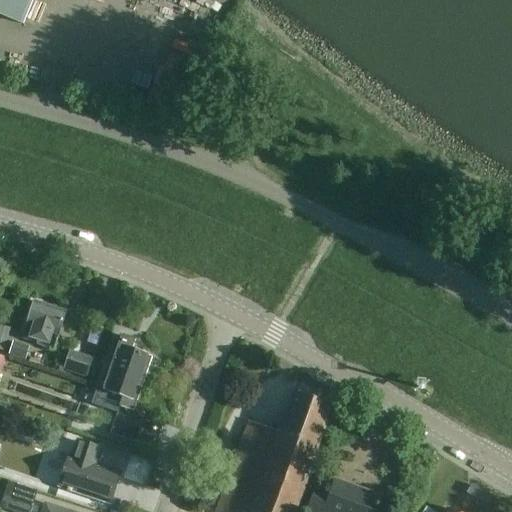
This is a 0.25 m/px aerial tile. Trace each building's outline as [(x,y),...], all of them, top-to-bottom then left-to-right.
[(0,0),(0,15),(23,26),(33,0),(0,0)] [(52,352),(65,313),(33,303),(23,337),(37,341),(35,346),(52,352)] [(140,354),(131,351),(135,341),(120,336),(102,389),(99,389),(95,402),(96,403),(112,404),(114,397),(121,399),(109,434),(134,443),(143,419),(132,415),(140,393),(143,392),(147,384),(151,378),(154,374),(158,370),(163,366),(142,350),(140,354)] [(13,343),(9,356),(24,361),(28,348),(13,343)] [(85,378),(92,359),(69,351),(62,371),(85,378)] [(294,511),(332,409),(294,395),(280,435),(249,423),(217,511),(294,511)] [(70,457),(59,487),(106,503),(116,473),(97,467),(102,452),(78,444),(73,458),(70,457)] [(376,511),(382,498),(334,480),(328,495),(315,490),(306,511),(376,511)] [(52,511),(32,505),(37,492),(8,482),(0,505),(0,510),(1,511),(4,511),(52,511)]
